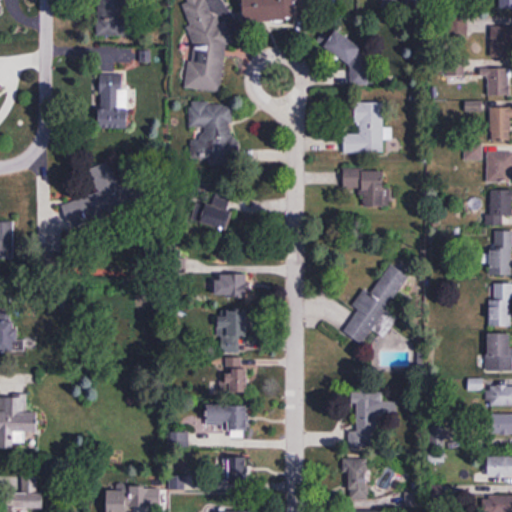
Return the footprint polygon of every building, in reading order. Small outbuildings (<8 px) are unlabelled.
[(187,90),(222,92),(225,60),(211,0),(182,0),(191,39),(187,90)] [(244,0),(245,23),(313,20),(312,0),(244,0)] [(511,0),(498,0),(498,11),(511,11),(511,0)] [(467,17),(450,17),(450,38),(468,38),(467,17)] [(351,66),(363,49),(336,30),(324,47),(351,66)] [(511,96),(511,68),(488,68),(488,96),(511,96)] [(129,75),(100,74),(99,128),(128,129),(129,75)] [(190,131),(200,131),(200,147),(217,147),(217,137),(231,137),(232,103),(191,102),(190,131)] [(384,153),(384,102),(356,102),(356,130),(345,130),(345,153),(384,153)] [(511,140),(511,106),(491,106),(491,140),(511,140)] [(488,180),(511,180),(511,151),(488,151),(488,180)] [(387,206),(387,168),(344,169),(345,190),(363,189),(363,206),(387,206)] [(511,189),(491,189),(491,224),(511,224),(511,189)] [(228,230),(234,211),(206,202),(201,222),(228,230)] [(0,221),(0,256),(9,256),(12,221),(0,221)] [(511,273),(511,230),(492,230),(492,274),(511,273)] [(344,331),(363,343),(389,303),(390,303),(408,274),(391,264),(372,295),(368,292),(344,331)] [(216,295),(250,295),(250,273),(216,273),(216,295)] [(491,325),(511,325),(511,282),(491,282),(491,325)] [(222,351),(249,351),(249,308),(222,308),(222,351)] [(0,350),(17,350),(17,315),(0,314),(0,350)] [(487,371),(511,370),(511,332),(487,332),(487,371)] [(248,366),(244,366),(244,356),(226,356),(226,392),(248,392),(248,366)] [(511,382),(487,383),(487,405),(511,405),(511,382)] [(386,394),(356,392),(354,425),(383,427),(386,394)] [(0,394),(0,447),(17,448),(17,442),(25,443),(25,431),(39,431),(39,411),(27,411),(27,394),(0,394)] [(248,403),(208,403),(208,422),(229,422),(229,438),(248,438),(248,403)] [(511,412),(490,413),(490,435),(511,434),(511,412)] [(511,454),(488,455),(488,476),(511,476),(511,454)] [(247,481),(247,456),(220,456),(220,481),(247,481)] [(369,499),(369,458),(347,458),(347,499),(369,499)] [(27,511),(28,508),(46,508),(46,478),(23,478),(23,490),(8,490),(8,508),(14,508),(13,511),(27,511)] [(129,511),(129,507),(149,507),(149,488),(107,487),(106,511),(129,511)] [(511,511),(511,494),(487,494),(487,511),(511,511)]
